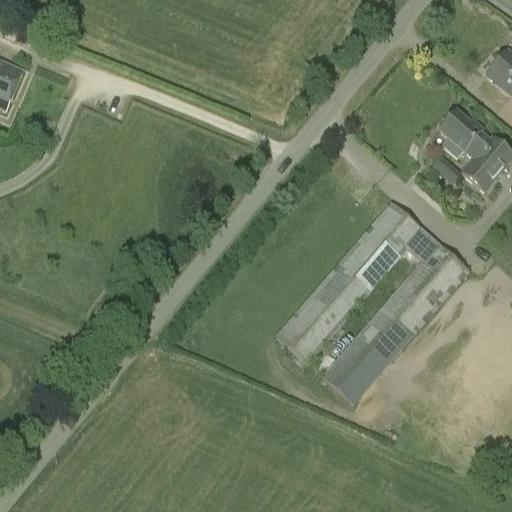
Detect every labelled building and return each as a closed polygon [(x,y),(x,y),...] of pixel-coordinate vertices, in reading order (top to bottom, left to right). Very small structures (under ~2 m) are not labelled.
[(469,1),(461,1),(461,13),(469,13),(469,1)] [(511,57),(507,53),(484,79),(511,102),(511,101),(511,57)] [(0,114),(5,117),(23,76),(0,66),(0,114)] [(455,116),(438,136),(447,144),(440,151),(455,163),(461,156),(463,157),(464,156),(473,164),(460,179),(482,197),(511,161),(511,160),(491,143),(489,146),(479,138),(482,135),(470,125),(468,127),(455,116)] [(353,412),(457,291),(470,277),(390,207),(274,341),(306,370),(408,255),(421,266),(321,381),(353,412)]
